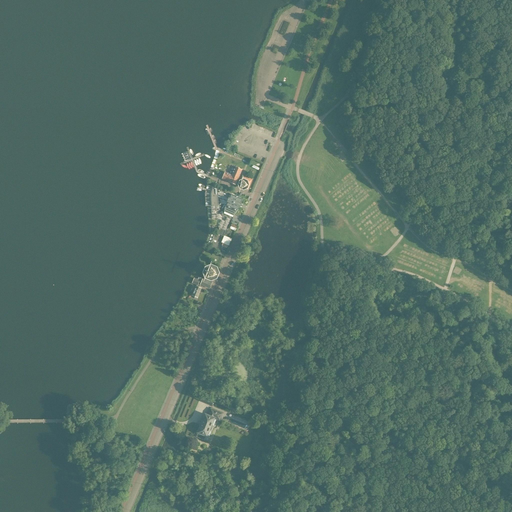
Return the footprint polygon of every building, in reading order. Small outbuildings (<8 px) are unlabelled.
[(235,185),(242,170),(231,165),(228,173),(225,172),(222,179),(235,185)] [(248,190),(252,179),(243,176),(239,186),(248,190)] [(237,211),(239,207),(241,203),(242,199),(230,194),(226,192),(213,186),(211,194),(211,206),(218,205),(218,197),(228,201),(225,206),(226,206),(225,208),(224,211),(234,215),(236,212),(237,210),(237,211)] [(217,270),(209,266),(205,275),(213,278),(217,270)] [(211,282),(213,278),(205,275),(204,279),(203,279),(201,285),(209,288),(212,282),(211,282)] [(197,297),(201,288),(198,287),(200,284),(194,282),(192,285),(196,286),(192,295),(195,296),(195,298),(197,299),(197,297)] [(209,405),(211,399),(202,395),(200,401),(209,405)] [(211,425),(214,418),(219,420),(222,413),(211,409),(208,415),(205,414),(201,423),(200,423),(199,425),(200,426),(197,432),(198,433),(198,434),(200,435),(202,434),(207,436),(209,430),(211,430),(213,427),(211,425)]
